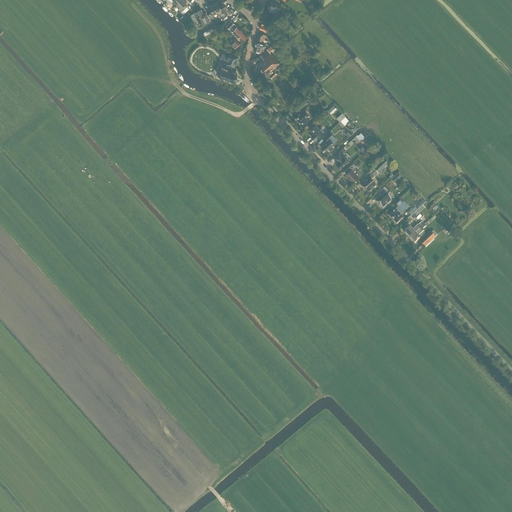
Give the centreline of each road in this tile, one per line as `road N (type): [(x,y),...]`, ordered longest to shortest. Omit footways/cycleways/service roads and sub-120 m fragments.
road 1 (unclassified): [(511,371),(259,100),(248,57),(257,21)]
road 2 (track): [(259,100),(238,116),(188,96),(171,77),(155,29),(127,0)]
